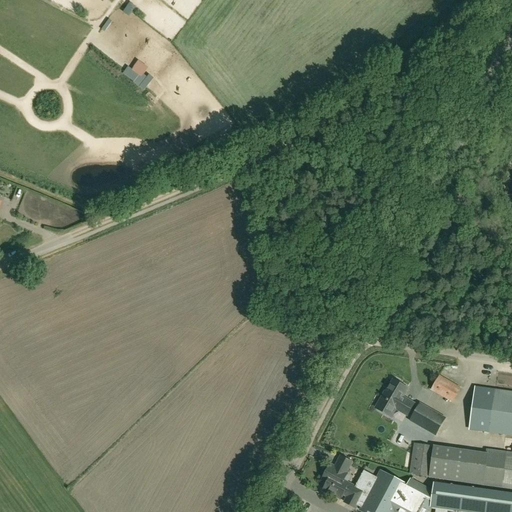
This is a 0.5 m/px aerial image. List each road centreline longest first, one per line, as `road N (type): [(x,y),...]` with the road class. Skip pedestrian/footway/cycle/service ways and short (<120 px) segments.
road 1 (track): [(479,0),(358,103),(312,130),(58,242)]
road 2 (tertiary): [(351,337),(511,39)]
road 3 (tertiary): [(260,511),(351,337)]
road 4 (unclassified): [(511,361),(351,337)]
